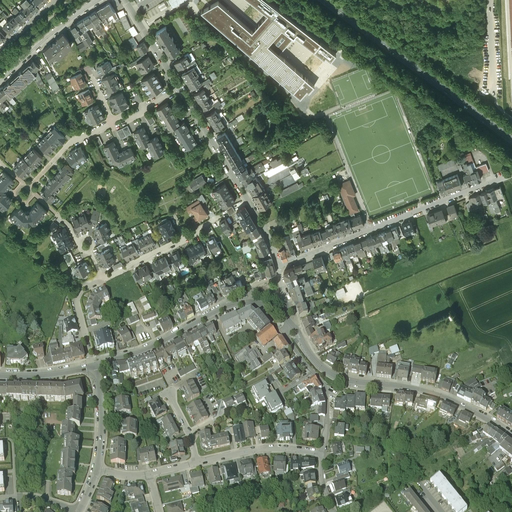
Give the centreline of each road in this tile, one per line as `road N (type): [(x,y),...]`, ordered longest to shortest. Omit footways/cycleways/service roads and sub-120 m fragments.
road 1 (residential): [(290,322),(331,373),(455,399),(511,433)]
road 2 (residential): [(511,175),(279,267)]
road 3 (secondary): [(323,0),(511,143)]
road 4 (residential): [(279,267),(179,88)]
road 5 (residential): [(95,364),(146,350),(239,302),(284,315)]
road 6 (residential): [(290,322),(284,336),(326,391),(323,452)]
road 7 (unclassified): [(0,83),(97,0)]
road 8 (residential): [(197,462),(270,448),(323,452)]
